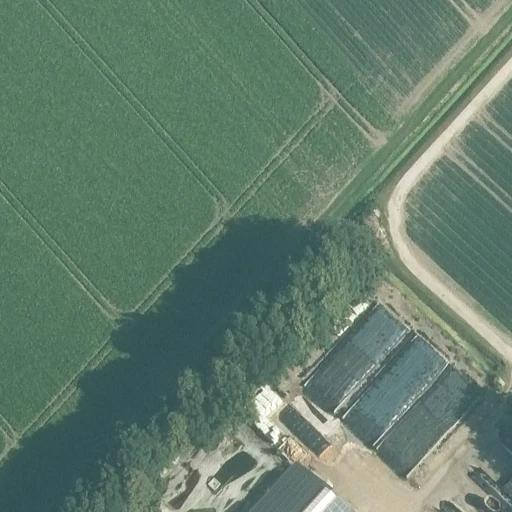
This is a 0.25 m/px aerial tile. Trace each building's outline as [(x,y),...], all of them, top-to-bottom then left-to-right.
[(359,319),(384,344),(397,332),(372,307),(359,319)] [(414,334),(385,365),(406,386),(436,354),(414,334)] [(414,408),(435,430),(467,401),(446,379),(414,408)] [(369,435),(386,405),(368,395),(351,425),(369,435)] [(478,447),(485,454),(478,462),(511,493),(511,456),(490,435),(478,447)] [(178,455),(143,491),(164,511),(192,511),(169,488),(190,467),(178,455)] [(344,511),(295,467),(253,511),(344,511)]
